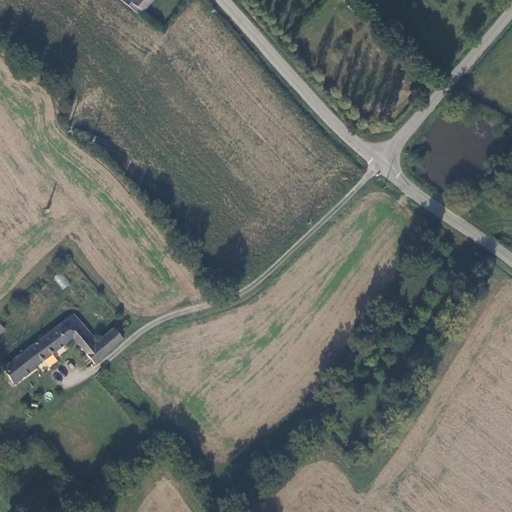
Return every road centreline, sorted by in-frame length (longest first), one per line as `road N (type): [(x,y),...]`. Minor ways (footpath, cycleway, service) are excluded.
road 1 (tertiary): [(222,0),(379,166)]
road 2 (unclassified): [(511,8),(379,166)]
road 3 (tertiary): [(379,166),(511,261)]
